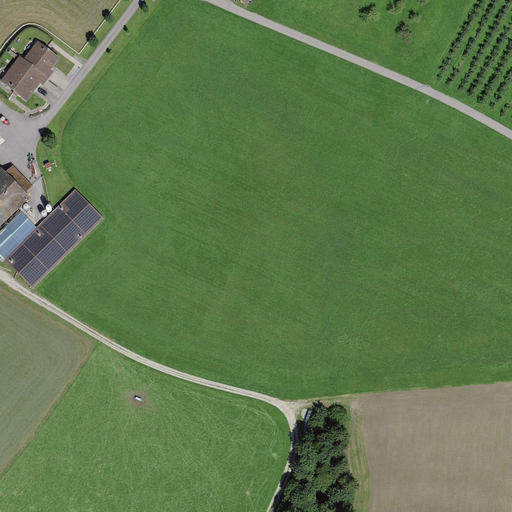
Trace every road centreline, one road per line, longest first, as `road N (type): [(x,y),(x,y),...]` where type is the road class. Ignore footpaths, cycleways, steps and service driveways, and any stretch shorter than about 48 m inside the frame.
road 1 (track): [(269,511),(299,431),(288,407),(154,364),(0,274)]
road 2 (residential): [(211,0),(511,135)]
road 3 (track): [(138,0),(46,120),(0,156)]
